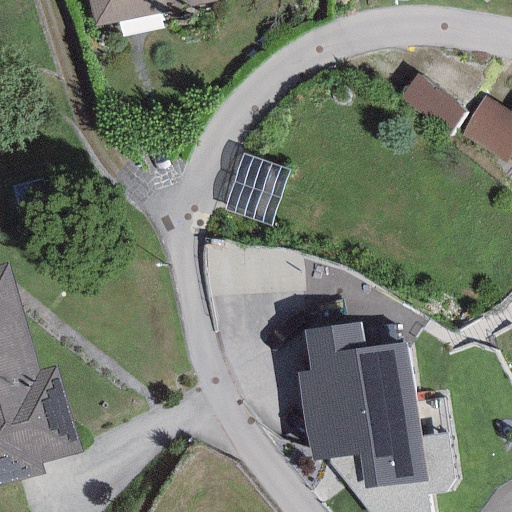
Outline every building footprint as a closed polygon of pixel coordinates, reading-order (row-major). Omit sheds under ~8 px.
[(88,0),(95,28),(214,0),(88,0)] [(459,139),(495,94),(446,55),(410,101),(459,139)] [(471,140),(511,162),(511,108),(494,98),(471,140)] [(289,171),(242,155),(223,211),(270,227),(289,171)] [(0,264),(0,485),(44,473),(41,464),(80,454),(56,367),(38,372),(7,263),(0,264)] [(309,372),(296,373),(310,462),(357,455),(363,490),(426,480),(405,342),(364,349),(360,322),(303,331),(309,372)]
